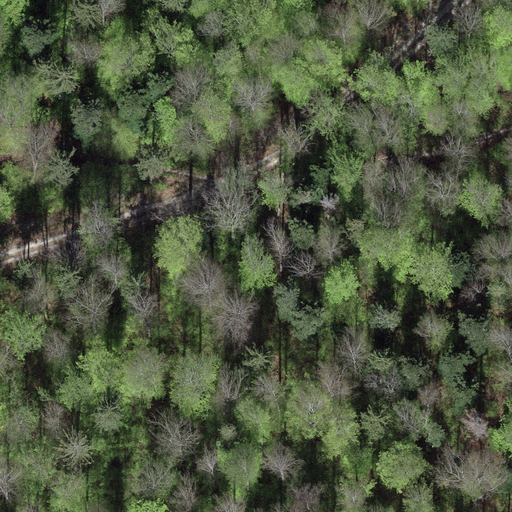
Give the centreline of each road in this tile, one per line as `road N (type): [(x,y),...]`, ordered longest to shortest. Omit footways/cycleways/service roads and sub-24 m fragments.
road 1 (track): [(460,0),(299,140),(231,182),(0,253)]
road 2 (track): [(511,131),(426,160),(254,185),(86,159),(0,158)]
